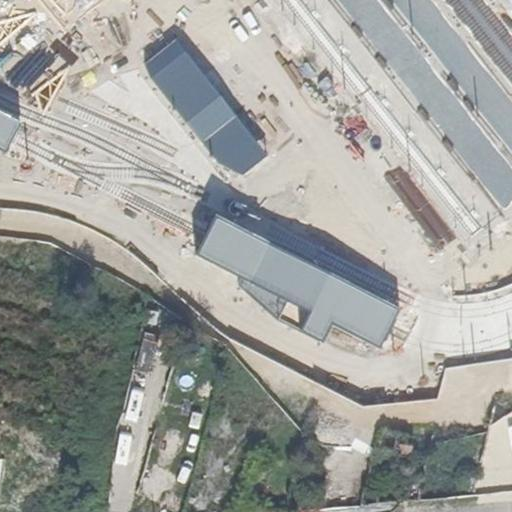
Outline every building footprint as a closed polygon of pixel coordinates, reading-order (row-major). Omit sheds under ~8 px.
[(145,64),(151,77),(218,163),(243,176),(267,157),(175,41),(145,64)] [(0,109),(0,148),(6,152),(21,121),(0,109)] [(252,198),(257,185),(227,173),(222,186),(252,198)] [(171,194),(169,206),(196,210),(198,198),(171,194)] [(400,311),(217,220),(199,256),(241,278),(241,286),(278,321),(323,342),(332,324),(382,349),(400,311)] [(157,249),(147,292),(179,300),(190,257),(157,249)] [(210,269),(207,279),(233,286),(235,275),(210,269)] [(159,418),(189,425),(200,381),(170,373),(159,418)] [(484,417),(491,387),(480,384),(473,414),(484,417)] [(263,423),(295,428),(300,398),(268,393),(263,423)] [(247,438),(255,409),(217,398),(209,427),(247,438)] [(489,457),(511,458),(511,434),(511,432),(511,418),(491,417),(489,457)] [(465,452),(479,455),(485,424),(471,422),(465,452)] [(211,469),(221,428),(208,424),(198,466),(211,469)] [(360,434),(354,461),(364,464),(370,436),(360,434)] [(230,445),(226,465),(240,468),(244,448),(230,445)] [(435,445),(432,474),(444,476),(448,447),(435,445)]
